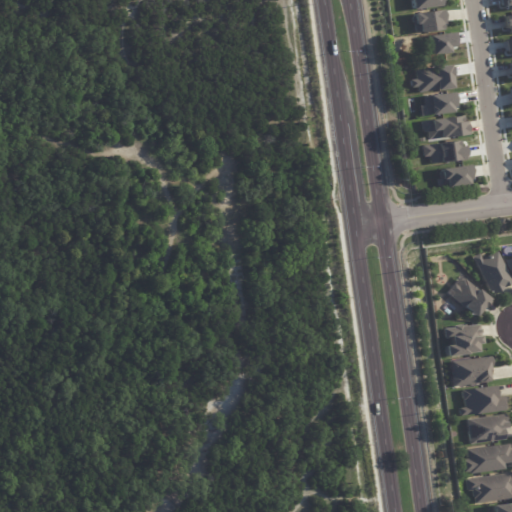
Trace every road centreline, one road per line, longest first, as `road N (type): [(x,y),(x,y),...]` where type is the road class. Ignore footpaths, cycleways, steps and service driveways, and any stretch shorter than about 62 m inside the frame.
road 1 (secondary): [(422,511),(349,0)]
road 2 (secondary): [(349,226),(390,511)]
road 3 (residential): [(472,0),(501,205)]
road 4 (residential): [(349,226),(511,204)]
road 5 (secondary): [(317,0),(337,138)]
